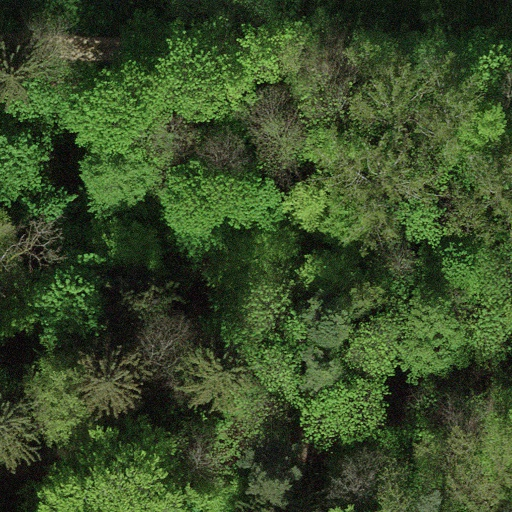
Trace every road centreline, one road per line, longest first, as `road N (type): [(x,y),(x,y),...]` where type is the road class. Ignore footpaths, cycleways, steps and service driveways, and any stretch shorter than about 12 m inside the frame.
road 1 (track): [(511,410),(222,456),(0,466)]
road 2 (track): [(0,38),(511,63)]
road 3 (track): [(0,340),(222,456)]
